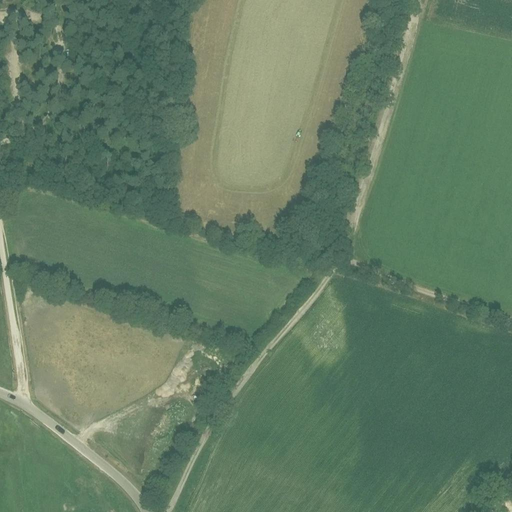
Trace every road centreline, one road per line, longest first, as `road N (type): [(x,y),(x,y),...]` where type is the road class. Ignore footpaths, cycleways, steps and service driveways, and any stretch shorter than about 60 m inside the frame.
road 1 (track): [(169,511),(207,437),(340,259)]
road 2 (track): [(340,259),(417,0)]
road 3 (unclassified): [(147,511),(86,453),(0,394)]
road 4 (track): [(340,259),(511,321)]
road 5 (track): [(0,237),(24,404)]
road 6 (track): [(0,137),(54,128),(64,47),(57,25)]
